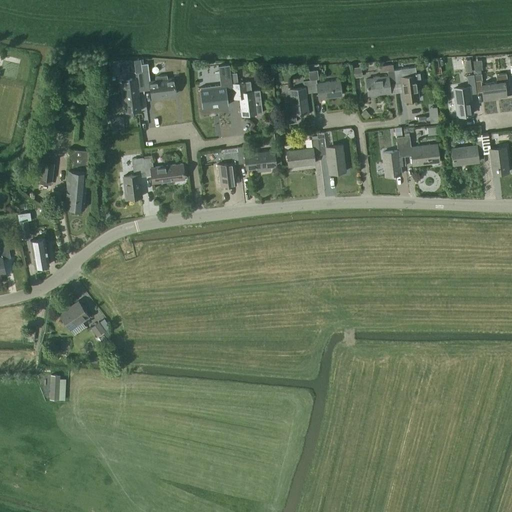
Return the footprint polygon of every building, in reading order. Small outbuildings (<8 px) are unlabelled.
[(230,73),(229,64),(218,65),(220,84),(200,87),(199,87),(202,107),(201,107),(201,108),(228,105),(228,104),(227,104),(227,99),(233,98),(230,73)] [(388,76),(366,79),(368,95),(390,92),(390,93),(396,92),(395,84),(394,70),(393,65),(379,66),(380,72),(387,71),(388,76)] [(362,77),(361,66),(353,67),(354,78),(362,77)] [(400,69),(394,70),(395,84),(401,83),(402,92),(403,100),(419,98),(417,81),(421,80),(419,72),(416,73),(415,67),(400,68),(400,69)] [(148,70),(142,71),(144,90),(150,89),(151,97),(176,94),(174,78),(167,79),(167,75),(155,76),(155,81),(150,81),(149,77),(148,70)] [(317,70),(309,71),(309,80),(316,79),(318,79),(317,70)] [(136,77),(121,79),(122,88),(125,112),(141,111),(138,91),(144,90),(142,71),(136,72),(136,77)] [(241,116),(257,114),(262,113),(259,90),(251,91),(249,82),(237,83),(236,73),(230,73),(233,98),(239,97),(241,116)] [(496,74),(496,82),(482,83),(481,73),(474,74),(476,93),(482,92),(483,99),(506,96),(504,81),(507,81),(506,73),(496,74)] [(472,114),(470,94),(476,93),(474,74),(467,75),(468,87),(454,89),(457,116),(472,114)] [(316,79),(309,80),(311,92),(317,92),(318,98),(341,95),(340,80),(317,83),(316,79)] [(291,100),(284,101),(287,123),(297,121),(295,113),(308,112),(305,93),(311,92),(309,80),(303,80),(304,87),(289,89),(291,100)] [(365,110),(361,114),(366,119),(370,115),(365,110)] [(414,114),(415,123),(426,122),(426,113),(414,114)] [(122,116),(110,118),(112,129),(124,127),(122,116)] [(481,134),(484,154),(490,153),(492,174),(508,172),(505,147),(490,149),(487,133),(481,134)] [(477,155),(484,154),(481,134),(481,140),(475,141),(476,145),(451,148),(453,165),(478,162),(477,155)] [(436,144),(410,147),(409,135),(402,136),(405,156),(411,155),(412,165),(438,162),(436,144)] [(400,174),(398,157),(405,156),(402,136),(395,137),(397,150),(382,152),(385,176),(400,174)] [(342,145),(326,147),(325,137),(318,138),(320,155),(326,154),(329,173),(345,171),(342,145)] [(314,163),(313,156),(320,155),(318,138),(311,139),(312,147),(286,151),(288,167),(314,163)] [(270,170),(269,166),(275,166),(274,150),(244,154),(244,151),(246,151),(245,146),(237,147),(238,151),(239,163),(245,163),(246,169),(261,167),(262,171),(270,170)] [(84,208),(87,171),(89,151),(70,149),(64,207),(84,208)] [(236,184),(233,164),(239,163),(238,151),(231,152),(222,153),(223,159),(232,158),(233,162),(217,164),(220,186),(236,184)] [(143,157),(142,157),(145,176),(151,175),(152,183),(166,181),(167,183),(168,184),(173,183),(175,182),(174,180),(184,179),(182,163),(153,167),(151,155),(145,156),(145,158),(143,158),(143,157)] [(141,197),(139,177),(145,176),(142,157),(132,159),(134,175),(123,176),(126,198),(141,197)] [(42,163),(40,179),(52,180),(54,164),(42,163)] [(30,237),(27,220),(18,221),(21,239),(30,237)] [(44,237),(30,240),(35,267),(48,265),(44,237)] [(0,250),(1,256),(0,256),(0,275),(5,275),(2,259),(10,258),(7,241),(0,242),(0,250)] [(88,316),(78,301),(59,314),(74,334),(85,326),(82,321),(88,316)] [(90,327),(97,336),(105,330),(99,321),(90,327)] [(50,374),(49,398),(65,399),(66,378),(60,378),(60,375),(50,374)]
